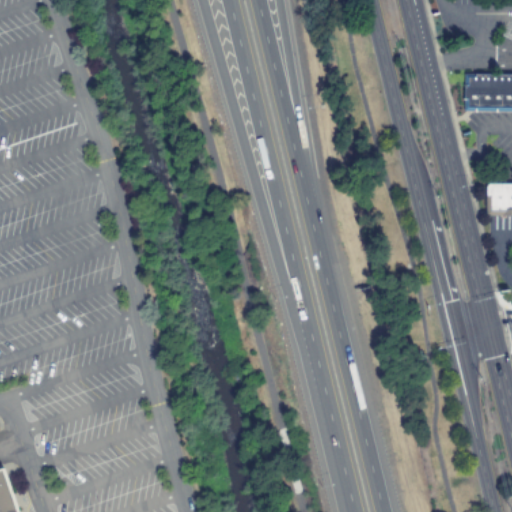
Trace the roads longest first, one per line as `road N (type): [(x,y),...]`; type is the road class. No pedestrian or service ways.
road 1 (motorway): [(200,0),(351,511)]
road 2 (motorway): [(226,0),(352,511)]
road 3 (motorway): [(381,511),(255,0)]
road 4 (secondary): [(369,0),(493,511)]
road 5 (secondary): [(511,412),(409,0)]
road 6 (motorway): [(307,210),(277,0)]
